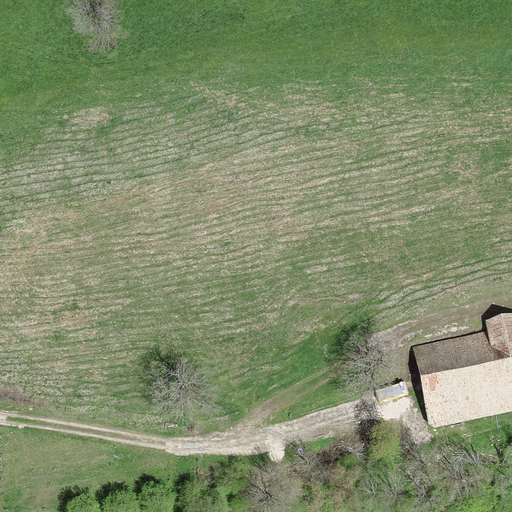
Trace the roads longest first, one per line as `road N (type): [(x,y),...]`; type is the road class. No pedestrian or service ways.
road 1 (track): [(511,286),(374,331),(277,393),(251,424)]
road 2 (track): [(251,424),(213,441),(174,444),(0,416)]
road 3 (track): [(251,424),(326,417),(404,397)]
